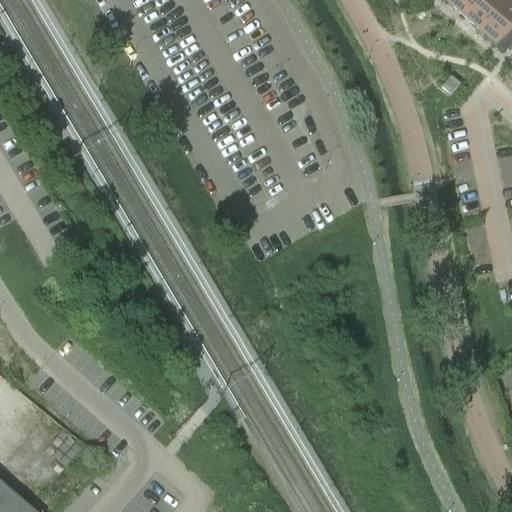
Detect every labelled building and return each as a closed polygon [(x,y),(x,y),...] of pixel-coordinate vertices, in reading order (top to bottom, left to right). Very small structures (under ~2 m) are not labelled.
[(449,0),(446,3),(462,17),(476,0),(449,0)] [(476,0),(462,17),(480,32),(505,3),(508,0),(476,0)] [(511,8),(505,3),(480,32),(496,46),(501,40),(506,35),(511,29),(511,28),(511,8)] [(510,48),(511,46),(511,39),(506,35),(501,40),(510,48)] [(496,46),(505,54),(510,48),(501,40),(496,46)] [(451,78),(442,89),(451,97),(460,86),(451,78)] [(32,511),(0,483),(0,511),(32,511)]
